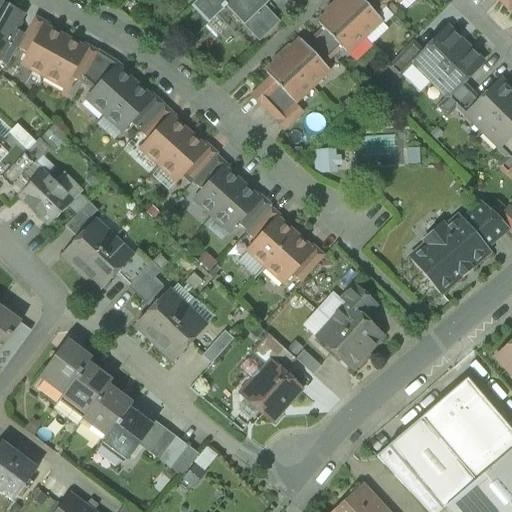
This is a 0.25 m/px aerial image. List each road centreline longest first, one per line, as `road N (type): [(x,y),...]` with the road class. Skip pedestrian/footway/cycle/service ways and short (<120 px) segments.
road 1 (residential): [(511,281),(306,464),(289,468),(230,447),(63,302)]
road 2 (residential): [(54,0),(173,68),(340,229)]
road 3 (residential): [(0,418),(115,504)]
